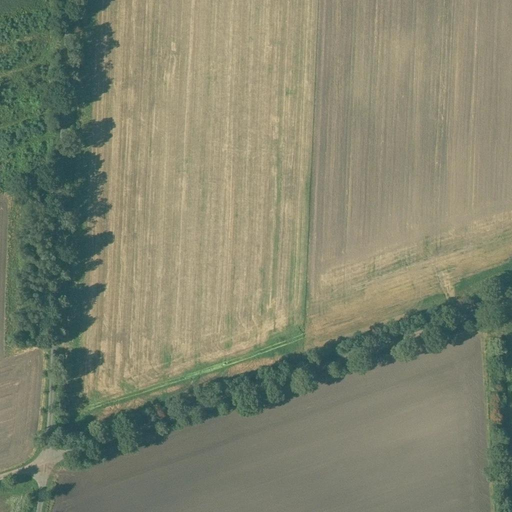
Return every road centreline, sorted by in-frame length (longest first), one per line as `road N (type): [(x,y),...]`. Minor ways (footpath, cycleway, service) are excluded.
road 1 (unclassified): [(511,303),(45,462)]
road 2 (unclassified): [(45,462),(67,0)]
